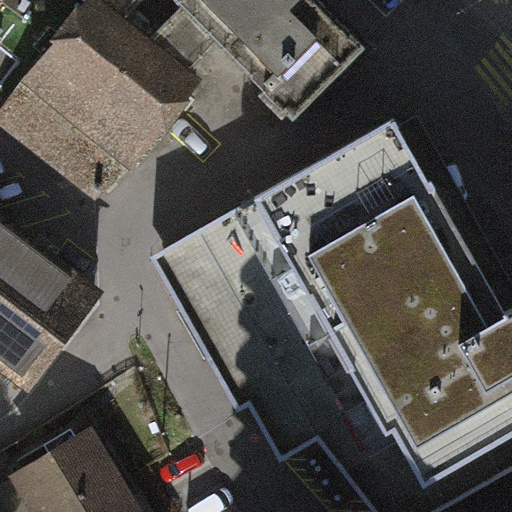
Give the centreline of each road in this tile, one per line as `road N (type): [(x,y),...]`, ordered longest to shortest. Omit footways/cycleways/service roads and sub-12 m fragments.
road 1 (unknown): [(0,143),(119,255),(125,310),(258,511)]
road 2 (residential): [(449,7),(389,82),(146,231)]
